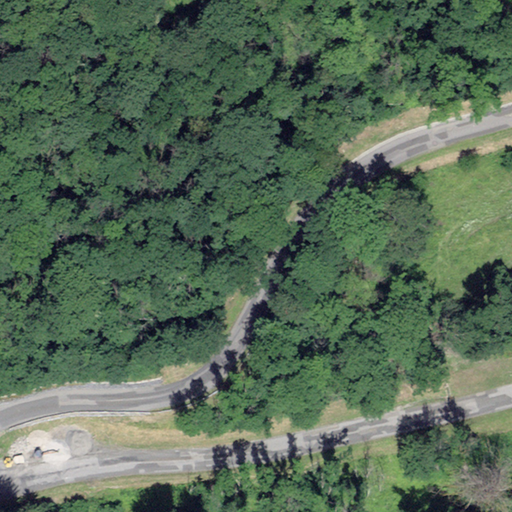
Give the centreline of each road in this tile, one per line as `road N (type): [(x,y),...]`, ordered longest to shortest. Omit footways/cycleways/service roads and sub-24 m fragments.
road 1 (tertiary): [(0,419),(64,403),(191,391),(237,352),(347,176),(387,153),(511,116)]
road 2 (tertiary): [(511,399),(285,454),(0,489)]
